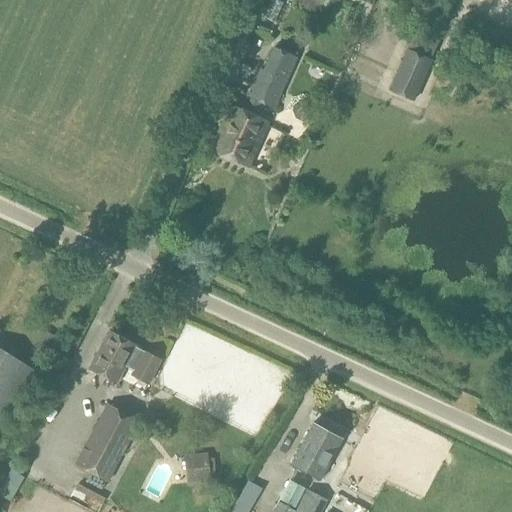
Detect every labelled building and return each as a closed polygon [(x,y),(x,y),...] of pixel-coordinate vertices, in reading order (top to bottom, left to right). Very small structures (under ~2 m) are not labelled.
[(269,0),(265,19),(275,21),(280,0),(269,0)] [(259,26),(257,30),(271,36),(273,32),(259,26)] [(236,69),(251,76),(262,55),(247,47),(236,69)] [(274,109),(297,57),(272,48),(263,70),(259,69),(241,112),(230,107),(216,138),(201,131),(196,144),(248,166),(266,123),(274,109)] [(413,103),(431,60),(407,50),(389,92),(413,103)] [(147,382),(159,359),(108,332),(88,368),(117,383),(127,365),(134,368),(131,374),(147,382)] [(0,422),(31,369),(5,354),(0,363),(0,422)] [(108,482),(140,421),(107,404),(74,465),(108,482)] [(319,480),(342,439),(312,423),(290,464),(319,480)] [(186,483),(209,481),(207,455),(185,456),(186,483)] [(245,511),(260,488),(249,481),(230,511),(245,511)] [(299,511),(317,511),(324,499),(306,490),(296,510),(299,511)] [(296,511),(297,511),(279,502),(273,511),(296,511)]
